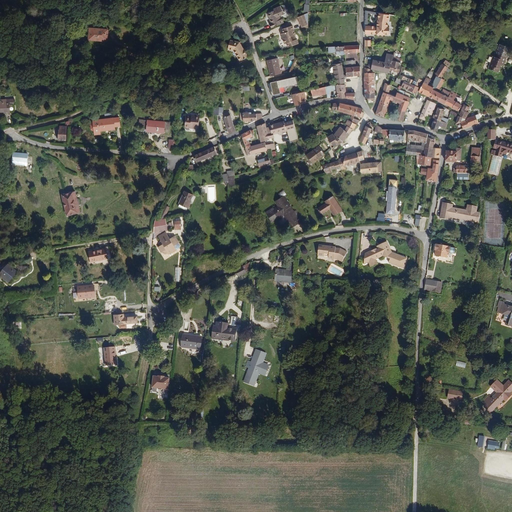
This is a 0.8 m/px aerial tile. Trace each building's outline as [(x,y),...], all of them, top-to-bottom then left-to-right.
[(280,21),(278,17),(283,15),(280,9),(273,12),(266,15),(271,25),(269,25),(271,29),(283,23),(281,20),(280,21)] [(307,25),(307,12),(298,17),(301,27),(307,25)] [(387,29),(387,26),(386,26),(386,23),(387,16),(377,14),(376,18),(374,18),(374,21),(375,21),(375,27),(372,27),(363,26),(363,31),(387,32),(388,32),(388,29),(387,29)] [(290,37),(295,35),(292,26),(284,29),(285,32),(283,33),(280,34),(283,44),(286,44),(287,48),(298,44),(296,40),(291,41),(290,37)] [(107,41),(108,30),(89,29),(89,39),(107,41)] [(247,58),(239,44),(230,41),(227,50),(233,51),(240,62),(247,58)] [(504,65),(510,48),(500,44),(499,47),(496,57),(493,56),(488,69),(498,72),(501,64),(504,65)] [(388,71),(391,62),(393,58),(393,57),(386,55),(385,64),(380,63),(381,59),(375,58),(374,61),(372,61),(370,70),(388,74),(388,71)] [(280,70),(277,58),(267,61),(269,72),(280,70)] [(397,73),(400,60),(393,58),(391,62),(388,71),(397,73)] [(343,85),(340,64),(331,65),(332,73),(334,87),(343,85)] [(439,80),(444,69),(445,67),(440,64),(432,77),(434,78),(439,80)] [(359,77),(359,68),(344,68),(345,78),(359,77)] [(373,85),(372,75),(371,75),(369,75),(368,70),(365,70),(365,85),(373,85)] [(467,71),(462,74),(466,79),(470,75),(467,71)] [(412,81),(407,79),(406,79),(404,78),(404,77),(399,75),(397,80),(402,82),(417,88),(421,81),(413,78),(412,81)] [(278,89),(298,85),(296,78),(269,84),(272,96),(279,95),(278,89)] [(435,88),(438,81),(439,80),(434,78),(431,82),(431,88),(430,90),(435,88)] [(426,97),(429,90),(430,90),(431,88),(426,86),(429,81),(425,79),(423,82),(417,93),(426,97)] [(417,88),(402,82),(401,82),(400,85),(400,87),(408,90),(407,92),(413,94),(414,94),(417,88)] [(388,94),(391,87),(385,84),(383,92),(388,94)] [(373,95),(373,85),(365,85),(364,85),(364,95),(373,95)] [(319,96),(318,90),(311,91),(312,98),(319,96)] [(436,102),(440,95),(439,94),(429,90),(426,97),(436,102)] [(305,104),(304,98),(305,97),(304,93),(292,96),(294,107),(305,104)] [(443,105),(447,96),(439,93),(439,94),(440,95),(436,102),(443,105)] [(459,107),(450,102),(453,96),(448,94),(447,96),(443,105),(457,112),(459,107)] [(386,107),(388,103),(394,104),(392,109),(397,110),(404,113),(408,102),(395,99),(382,95),(378,105),(386,107)] [(12,114),(12,108),(18,108),(17,103),(2,104),(2,101),(0,101),(0,109),(2,110),(2,116),(6,116),(6,114),(12,114)] [(424,123),(427,115),(430,116),(434,105),(424,101),(417,121),(424,123)] [(463,120),(466,113),(465,112),(467,106),(463,103),(456,118),(460,119),(463,120)] [(360,113),(361,110),(345,105),(333,104),(331,111),(361,118),(362,114),(360,113)] [(384,118),(386,107),(378,105),(373,115),(384,118)] [(222,118),(222,109),(213,108),(212,117),(222,118)] [(446,121),(440,119),(442,111),(436,109),(435,114),(433,113),(432,117),(432,116),(431,120),(432,121),(444,125),(446,121)] [(401,122),(404,113),(397,110),(394,120),(401,122)] [(200,128),(201,115),(193,115),(193,116),(187,116),(187,127),(200,128)] [(122,126),(122,117),(102,119),(103,131),(108,130),(108,127),(118,127),(122,126)] [(234,133),(230,117),(224,117),(226,127),(229,135),(234,133)] [(476,124),(474,117),(463,122),(463,120),(460,119),(457,124),(453,124),(452,125),(459,124),(460,130),(476,124)] [(166,133),(167,122),(150,121),(149,129),(156,129),(156,132),(166,133)] [(444,129),(444,125),(432,121),(429,130),(433,132),(435,133),(437,127),(444,129)] [(285,130),(283,124),(283,122),(269,126),(270,127),(271,134),(272,133),(272,134),(285,131),(285,130)] [(273,138),(272,135),(272,134),(272,133),(271,134),(270,127),(269,126),(268,127),(269,128),(265,129),(264,124),(256,128),(259,144),(268,141),(267,140),(273,138)] [(353,132),(355,126),(350,124),(348,129),(345,128),(343,131),(340,129),(334,137),(336,139),(337,138),(342,143),(344,139),(348,135),(350,131),(353,132)] [(367,138),(370,129),(369,128),(370,126),(366,125),(365,126),(361,136),(367,138)] [(403,140),(403,131),(388,131),(388,136),(388,139),(403,140)] [(424,144),(426,135),(415,131),(407,131),(406,138),(411,139),(411,141),(424,144)] [(251,136),(253,135),(251,132),(249,133),(249,132),(241,136),(244,145),(248,144),(247,142),(252,140),(251,136)] [(334,148),(342,143),(337,138),(336,139),(336,140),(331,135),(327,139),(334,148)] [(431,150),(433,138),(430,137),(426,135),(424,144),(423,149),(431,150)] [(364,145),(367,138),(361,136),(359,142),(364,145)] [(509,156),(510,147),(497,144),(497,145),(493,145),(492,152),(495,153),(495,154),(494,154),(493,159),(502,161),(502,156),(506,157),(506,155),(509,156)] [(249,155),(265,152),(264,147),(263,145),(250,148),(246,150),(245,150),(246,154),(249,153),(249,155)] [(430,158),(431,150),(423,149),(423,151),(411,149),(411,145),(406,145),(406,154),(415,155),(430,158)] [(196,165),(217,154),(216,147),(193,158),(196,165)] [(324,157),(317,148),(311,153),(318,161),(324,157)] [(463,163),(463,150),(449,149),(448,162),(463,163)] [(437,160),(438,150),(431,150),(430,158),(437,160)] [(478,165),(479,151),(470,150),(469,164),(478,165)] [(26,162),(27,155),(14,152),(12,164),(27,166),(26,169),(30,169),(31,163),(26,162)] [(337,161),(341,168),(348,165),(363,160),(361,152),(344,158),(337,161)] [(305,158),(312,166),(318,161),(311,153),(305,158)] [(429,167),(430,158),(415,155),(415,165),(429,167)] [(269,163),(268,159),(256,162),(258,168),(269,165),(269,163)] [(331,172),(341,168),(337,161),(328,165),(330,170),(331,172)] [(380,174),(380,163),(359,165),(360,175),(380,174)] [(434,183),(437,167),(432,166),(431,171),(427,171),(425,182),(434,183)] [(393,215),(398,180),(389,180),(385,215),(393,215)] [(81,208),(78,196),(76,196),(75,191),(69,193),(68,189),(62,190),(68,217),(80,213),(79,208),(81,208)] [(189,210),(192,202),(191,201),(192,197),(184,193),(178,204),(189,210)] [(295,216),(281,197),(273,202),(276,206),(267,214),(272,221),(282,214),(292,227),(301,220),(297,214),(295,216)] [(341,211),(331,197),(323,201),(325,204),(317,209),(321,214),(329,209),(333,216),(341,211)] [(449,218),(451,209),(452,205),(442,203),(439,219),(449,221),(449,218)] [(163,219),(169,206),(165,204),(157,220),(163,219)] [(477,223),(479,215),(476,214),(477,208),(468,206),(468,212),(457,210),(455,219),(477,223)] [(176,249),(174,246),(175,244),(178,242),(174,235),(169,238),(165,232),(157,236),(160,241),(160,245),(157,247),(161,252),(163,250),(167,251),(168,254),(176,249)] [(404,267),(407,257),(407,256),(391,252),(386,242),(379,245),(380,248),(377,249),(376,250),(375,249),(364,254),(364,255),(364,266),(369,264),(376,262),(384,259),(390,259),(389,263),(404,267)] [(347,253),(340,249),(335,249),(335,248),(328,247),(328,248),(324,248),(324,246),(318,246),(317,254),(346,255),(347,253)] [(444,259),(445,254),(447,254),(447,250),(434,247),(433,251),(434,252),(433,257),(444,259)] [(108,263),(107,252),(90,253),(91,264),(108,263)] [(341,263),(346,255),(317,254),(317,256),(328,257),(328,259),(336,260),(341,263)] [(292,276),(293,273),(290,273),(292,256),(286,256),(285,266),(279,266),(278,277),(292,278),(292,276)] [(0,274),(7,281),(15,272),(7,266),(0,274)] [(239,279),(248,274),(248,266),(235,273),(235,279),(239,279)] [(437,294),(439,284),(430,283),(429,293),(437,294)] [(74,292),(74,301),(96,300),(95,290),(99,290),(99,284),(76,285),(77,292),(74,292)] [(511,307),(505,305),(504,303),(499,301),(497,307),(499,307),(497,312),(500,313),(502,312),(506,313),(505,315),(504,321),(506,321),(505,325),(511,327),(511,307)] [(235,341),(236,331),(240,331),(240,325),(237,324),(237,316),(230,315),(229,323),(229,329),(226,328),(225,340),(235,341)] [(134,325),(134,318),(121,318),(121,316),(112,316),(112,325),(134,325)] [(225,340),(226,328),(225,328),(226,323),(217,321),(217,327),(213,326),(212,338),(225,340)] [(198,348),(199,337),(193,337),(194,334),(181,334),(180,346),(198,348)] [(115,365),(115,357),(113,357),(113,352),(115,352),(115,348),(103,348),(104,365),(115,365)] [(254,385),(258,374),(262,375),(267,368),(262,366),(262,364),(266,355),(257,351),(252,363),(248,361),(245,367),(249,369),(244,381),(254,385)] [(167,388),(168,376),(163,376),(163,375),(162,375),(158,374),(157,374),(157,375),(152,375),(150,386),(156,386),(156,388),(161,388),(161,387),(167,388)] [(497,400),(503,393),(500,391),(505,385),(498,380),(494,386),(487,380),(481,387),(488,393),(483,399),(479,396),(477,400),(480,402),(477,407),(484,413),(495,398),(497,400)] [(457,396),(458,394),(460,394),(460,391),(447,389),(445,397),(455,398),(455,396),(457,396)] [(488,440),(487,448),(499,449),(499,441),(488,440)]
